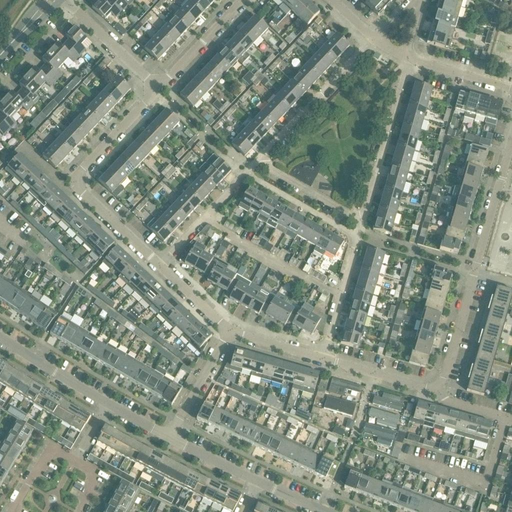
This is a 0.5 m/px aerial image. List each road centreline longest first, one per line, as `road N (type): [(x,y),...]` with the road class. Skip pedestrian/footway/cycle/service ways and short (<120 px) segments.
road 1 (residential): [(161,267),(77,182),(159,89)]
road 2 (residential): [(263,161),(373,39)]
road 3 (residential): [(361,218),(408,61)]
road 4 (residential): [(205,219),(292,275),(340,295)]
road 5 (residential): [(505,419),(483,485),(403,456)]
road 6 (residential): [(511,140),(473,272)]
road 7 (residential): [(159,89),(64,0)]
road 8 (residential): [(357,236),(246,174)]
road 9 (residential): [(107,404),(0,337)]
road 10 (residential): [(159,89),(244,0)]
road 11 (residential): [(170,439),(228,331)]
road 12 (residential): [(159,89),(246,174)]
road 13 (residential): [(357,236),(473,272)]
road 14 (residential): [(473,272),(438,388)]
